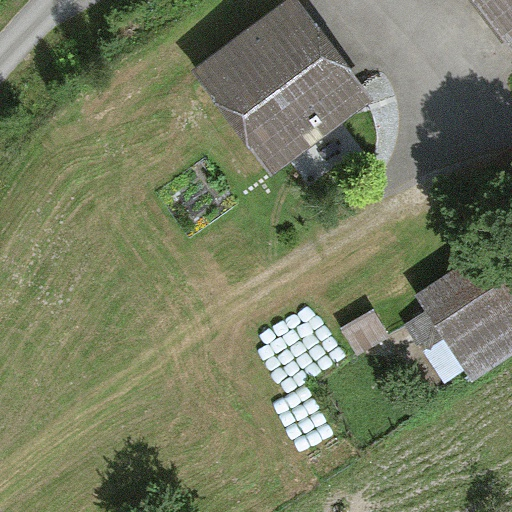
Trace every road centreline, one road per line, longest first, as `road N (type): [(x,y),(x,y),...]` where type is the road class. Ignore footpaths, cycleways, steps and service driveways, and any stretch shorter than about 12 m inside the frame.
road 1 (track): [(191,333),(390,211),(490,170)]
road 2 (track): [(367,0),(490,170)]
